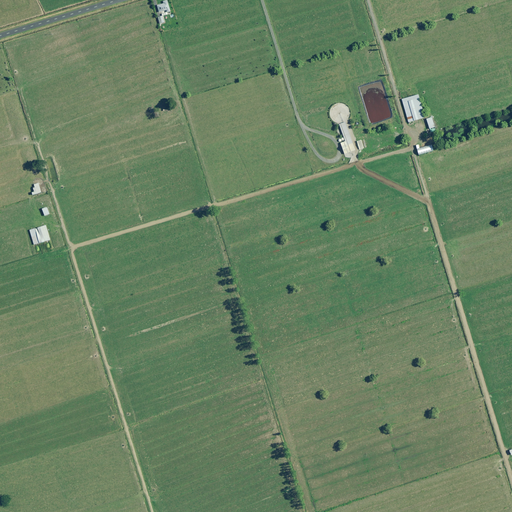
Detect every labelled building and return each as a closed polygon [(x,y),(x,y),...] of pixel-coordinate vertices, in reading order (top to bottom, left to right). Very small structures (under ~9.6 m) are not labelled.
[(159,12),(164,11),(165,13),(171,11),(170,9),(168,1),(167,0),(166,0),(163,1),(163,2),(157,4),(159,12)] [(425,117),(418,94),(401,99),(408,122),(425,117)] [(434,127),(431,117),(426,119),(429,128),(434,127)] [(343,137),(345,141),(340,142),(344,154),(355,150),(345,122),(339,124),(343,137)] [(423,155),(423,154),(424,154),(438,156),(439,152),(424,149),(421,146),(420,148),(419,148),(419,149),(415,151),(418,157),(422,155),(423,155)] [(41,192),(38,183),(34,184),(35,187),(33,188),(34,191),(32,192),(32,195),(41,192)] [(50,240),(46,225),(29,230),(34,244),(50,240)]
